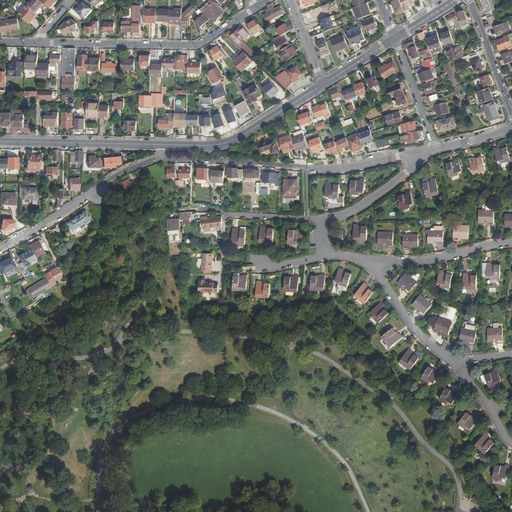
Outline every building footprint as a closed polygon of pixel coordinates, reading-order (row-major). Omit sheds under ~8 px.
[(31,0),(26,5),(27,6),(35,13),(43,3),(41,1),(39,0),(31,0)] [(39,0),(41,1),(43,3),(50,8),(56,1),(54,0),(39,0)] [(400,0),(391,0),(397,13),(404,11),(400,0)] [(400,0),(404,11),(410,9),(409,6),(415,3),(413,0),(400,0)] [(492,12),(492,11),(487,0),(483,0),(481,1),(485,14),(492,12)] [(511,0),(487,0),(492,11),(495,10),(491,0),(507,0),(508,2),(511,0)] [(80,8),(80,7),(76,11),(84,17),(92,9),(85,2),(81,5),(82,6),(80,8)] [(353,7),(358,20),(361,18),(371,15),(366,2),(365,3),(355,7),(353,7)] [(202,12),(208,17),(210,19),(218,26),(222,22),(219,20),(221,17),(220,16),(223,13),(212,3),(207,9),(204,6),(199,10),(202,12)] [(271,10),(275,18),(284,13),(280,6),(275,9),(272,4),(268,6),(271,10)] [(19,15),(28,23),(36,14),(35,13),(27,6),(19,15)] [(144,24),(144,20),(141,20),(142,7),(133,7),(133,22),(133,32),(144,32),(144,28),(144,24)] [(181,23),(181,28),(188,28),(188,22),(187,19),(195,11),(191,7),(183,15),(182,15),(181,23)] [(321,8),(311,12),(312,15),(316,14),(317,17),(324,14),(321,8)] [(169,23),(181,23),(182,15),(182,9),(175,9),(175,11),(169,10),(169,21),(169,23)] [(156,21),(157,10),(144,10),(144,20),(144,24),(150,24),(150,22),(156,23),(156,21)] [(169,10),(157,10),(156,21),(169,21),(169,10)] [(268,22),(275,18),(271,10),(263,15),(268,22)] [(461,21),(459,22),(461,27),(469,25),(464,11),(458,13),(461,21)] [(202,12),(199,14),(202,16),(195,22),(200,28),(208,21),(207,21),(210,19),(208,17),(202,12)] [(459,22),(456,14),(447,19),(449,23),(454,21),(457,29),(461,27),(459,22)] [(494,27),(497,26),(494,16),(488,18),(490,25),(485,27),(486,30),(494,27)] [(324,32),(335,28),(331,17),(320,21),(322,26),(324,25),(324,27),(323,28),(324,32)] [(373,17),(362,22),(367,32),(377,28),(373,17)] [(17,19),(0,22),(0,27),(1,32),(19,29),(17,19)] [(78,23),(73,19),(66,22),(59,29),(64,33),(74,30),(78,23)] [(256,20),(247,26),(253,34),(262,29),(256,20)] [(91,27),(86,27),(86,33),(96,33),(96,31),(99,31),(99,22),(95,21),(91,25),(91,27)] [(294,28),(291,21),(285,24),(276,29),(281,37),(285,34),(294,28)] [(122,32),(133,32),(133,22),(122,22),(122,32)] [(114,23),(104,23),(104,31),(114,31),(114,23)] [(497,26),(494,27),(497,35),(506,32),(503,24),(497,26)] [(149,28),(144,28),(144,32),(144,35),(152,35),(152,25),(149,25),(149,28)] [(230,37),(251,56),(255,53),(242,41),(250,35),(242,26),(230,37)] [(351,44),(365,39),(361,28),(347,34),(351,44)] [(429,38),(437,35),(435,29),(427,32),(429,38)] [(426,39),(424,32),(418,35),(420,41),(426,39)] [(454,42),(450,32),(441,35),(445,46),(454,42)] [(279,52),(292,44),(285,34),(281,37),(273,42),(279,52)] [(511,46),(511,45),(508,35),(504,37),(504,39),(496,42),(500,51),(511,46)] [(348,47),(344,36),(333,40),(337,52),(348,47)] [(443,50),(438,36),(427,40),(432,54),(443,50)] [(323,55),(331,53),(325,38),(321,40),(318,41),(323,55)] [(420,57),(414,42),(404,46),(405,50),(409,49),(413,59),(420,57)] [(292,44),(279,52),(286,62),(298,54),(292,44)] [(217,47),(210,51),(216,61),(224,55),(217,47)] [(447,52),(451,62),(462,58),(463,58),(462,55),(460,52),(462,51),(460,47),(447,52)] [(63,48),(63,63),(63,92),(75,92),(75,84),(76,48),(63,48)] [(419,53),(420,56),(423,55),(424,59),(431,56),(429,52),(428,50),(419,53)] [(463,58),(462,58),(464,63),(479,57),(478,52),(464,57),(463,58)] [(502,55),(506,65),(511,62),(511,52),(510,54),(510,52),(502,55)] [(233,62),(241,72),(249,65),(252,69),(258,65),(244,53),(233,62)] [(78,71),(88,71),(88,58),(88,55),(80,55),(80,63),(79,63),(78,71)] [(25,56),(25,69),(38,69),(38,64),(38,56),(25,56)] [(150,56),(141,56),(141,66),(150,66),(150,56)] [(184,73),(188,73),(188,62),(188,56),(179,56),(179,57),(175,57),(175,59),(175,68),(175,69),(184,69),(184,73)] [(88,71),(100,71),(100,58),(88,58),(88,71)] [(168,58),(163,58),(163,64),(163,68),(175,68),(175,59),(168,59),(168,58)] [(135,59),(122,59),(122,70),(134,70),(135,59)] [(421,59),(422,63),(422,62),(426,72),(431,70),(437,67),(436,64),(429,67),(427,64),(433,62),(432,59),(424,62),(423,59),(421,59)] [(480,59),(472,62),(475,72),(484,69),(480,59)] [(13,65),(10,65),(10,76),(22,76),(22,62),(14,62),(13,65)] [(107,64),(103,64),(103,72),(106,72),(106,75),(110,75),(110,72),(117,72),(117,64),(112,64),(112,62),(107,62),(107,64)] [(188,73),(201,73),(201,63),(193,63),(193,62),(188,62),(188,73)] [(386,65),(379,69),(385,78),(396,72),(397,73),(399,72),(393,62),(387,66),(386,65)] [(448,63),(445,65),(449,76),(453,75),(452,73),(448,63)] [(38,69),(38,76),(50,77),(50,64),(38,64),(38,69)] [(151,64),(150,76),(163,76),(163,68),(163,64),(151,64)] [(288,73),(292,81),(298,77),(302,74),(297,67),(288,73)] [(213,83),(222,77),(217,68),(207,74),(213,83)] [(424,72),(419,74),(421,80),(421,79),(423,82),(426,81),(427,83),(430,81),(430,80),(434,78),(431,70),(426,72),(424,72)] [(457,86),(453,76),(453,75),(449,76),(453,88),(454,87),(457,86)] [(489,88),(493,87),(488,75),(480,78),(482,83),(480,84),(483,90),(489,88)] [(266,77),(261,84),(265,87),(270,81),(266,77)] [(376,77),(368,80),(370,88),(373,94),(381,91),(379,85),(376,77)] [(263,88),(272,99),(280,92),(271,81),(263,88)] [(436,81),(423,85),(426,94),(436,91),(434,86),(438,85),(436,81)] [(343,102),(346,101),(345,100),(343,92),(339,83),(336,85),(338,90),(340,89),(342,95),(340,95),(343,102)] [(363,83),(354,86),(354,88),(357,95),(358,97),(367,93),(363,83)] [(156,94),(162,94),(163,85),(157,85),(157,88),(155,88),(155,91),(150,91),(150,93),(152,93),(156,94)] [(256,85),(244,91),(250,104),(258,100),(257,98),(261,95),(256,85)] [(401,85),(388,90),(391,97),(395,95),(396,101),(398,106),(407,103),(401,85)] [(211,100),(212,104),(214,104),(213,100),(228,94),(224,86),(210,95),(210,96),(211,100)] [(354,88),(343,92),(345,100),(357,95),(354,88)] [(493,100),(489,88),(483,90),(477,92),(480,99),(476,100),(478,105),(493,100)] [(340,95),(342,95),(340,89),(338,90),(337,89),(331,92),(333,99),(340,97),(340,95)] [(156,94),(152,93),(152,96),(140,96),(140,106),(156,106),(156,94)] [(428,99),(431,107),(434,106),(440,104),(436,94),(427,98),(427,96),(422,97),(423,100),(428,99)] [(346,101),(347,103),(358,99),(358,97),(357,95),(345,100),(346,101)] [(124,109),(125,98),(119,98),(119,102),(115,102),(115,108),(124,109)] [(247,101),(236,105),(240,116),(251,113),(247,101)] [(87,103),(87,109),(87,116),(99,116),(99,105),(99,103),(87,103)] [(230,118),(236,116),(231,103),(227,104),(229,107),(226,108),(230,118)] [(449,114),(445,103),(440,104),(434,106),(438,116),(449,114)] [(494,103),(484,106),(490,122),(499,118),(494,103)] [(325,104),(314,109),(317,118),(329,113),(325,104)] [(105,105),(99,105),(99,116),(100,116),(104,116),(109,116),(109,105),(107,105),(105,105)] [(12,110),(12,113),(12,126),(12,127),(24,127),(24,122),(24,111),(12,110)] [(389,126),(404,121),(400,111),(385,116),(389,126)] [(304,124),(313,121),(310,112),(301,115),(304,124)] [(12,126),(12,113),(2,113),(2,124),(7,124),(7,126),(12,126)] [(54,113),(54,117),(39,117),(39,126),(58,126),(58,113),(54,113)] [(74,114),(74,129),(84,129),(84,119),(79,119),(79,114),(74,114)] [(62,115),(62,127),(72,127),(72,116),(62,115)] [(199,115),(187,115),(187,124),(191,124),(191,125),(195,125),(195,124),(199,124),(199,115)] [(205,116),(201,116),(200,125),(211,126),(211,120),(205,120),(205,116)] [(453,118),(438,122),(440,132),(455,128),(453,118)] [(159,128),(174,128),(174,120),(171,120),(160,120),(159,128)] [(134,121),(124,121),(124,130),(133,131),(133,130),(137,130),(137,122),(134,122),(134,121)] [(401,136),(407,134),(417,132),(415,125),(414,125),(413,122),(401,125),(398,127),(401,136)] [(373,136),(370,130),(359,135),(363,147),(371,144),(370,143),(375,141),(373,136)] [(302,151),(309,148),(304,136),(302,131),(294,134),(295,137),(292,139),(295,148),(296,151),(301,149),(302,151)] [(417,132),(407,134),(408,142),(409,144),(416,143),(415,140),(421,138),(419,131),(417,132)] [(364,148),(363,147),(359,135),(358,135),(347,139),(352,152),(364,148)] [(291,136),(279,140),(284,153),(291,151),(290,149),(295,148),(292,139),(291,136)] [(320,139),(320,138),(309,142),(313,153),(324,149),(322,145),(320,139)] [(336,145),(338,151),(341,150),(342,153),(346,151),(349,158),(354,157),(352,152),(347,139),(346,138),(337,142),(339,144),(336,145)] [(275,139),(258,145),(261,153),(271,149),(273,154),(280,151),(275,139)] [(389,139),(375,142),(377,147),(391,144),(389,139)] [(335,142),(325,145),(327,150),(329,154),(334,152),(335,155),(339,154),(338,151),(336,145),(335,142)] [(510,166),(511,165),(511,157),(510,158),(507,148),(502,150),(502,151),(499,152),(497,148),(493,149),(499,169),(503,168),(503,167),(510,165),(510,166)] [(70,154),(70,163),(81,163),(81,162),(82,162),(83,151),(75,151),(75,154),(70,154)] [(38,169),(38,172),(38,177),(37,177),(37,179),(45,179),(45,160),(40,160),(40,157),(32,157),(32,156),(27,156),(27,172),(33,172),(33,170),(38,169)] [(101,160),(102,168),(115,168),(115,166),(117,166),(121,165),(120,157),(114,157),(114,159),(101,160)] [(473,158),(469,159),(472,172),(476,172),(476,173),(486,171),(482,158),(477,159),(477,161),(474,162),(473,158)] [(18,159),(7,159),(7,169),(18,170),(18,159)] [(102,168),(101,160),(99,160),(99,159),(88,159),(88,168),(96,168),(102,168)] [(458,159),(454,160),(455,163),(451,164),(451,163),(446,165),(450,178),(459,175),(459,174),(462,173),(458,159)] [(57,176),(58,176),(58,168),(45,168),(45,175),(52,176),(52,179),(57,179),(57,176)] [(238,168),(227,168),(227,178),(243,178),(243,170),(238,170),(238,168)] [(167,170),(168,178),(176,177),(175,169),(167,170)] [(191,178),(191,169),(182,169),(182,170),(179,170),(180,181),(180,185),(180,187),(184,187),(184,178),(191,178)] [(208,184),(212,184),(212,183),(212,170),(209,170),(209,169),(198,169),(197,180),(208,180),(208,184)] [(212,183),(223,183),(224,172),(216,171),(216,170),(212,170),(212,183)] [(256,170),(244,170),(244,178),(259,178),(259,171),(256,171),(256,170)] [(280,183),(280,174),(264,173),(263,182),(280,183)] [(79,179),(70,179),(69,191),(79,191),(79,179)] [(429,185),(428,183),(423,185),(426,198),(435,195),(435,194),(439,193),(435,179),(431,180),(432,184),(429,185)] [(129,180),(122,184),(125,190),(132,187),(129,180)] [(284,180),(284,195),(298,195),(298,180),(284,180)] [(350,195),(360,195),(360,194),(364,194),(365,180),(361,180),(361,183),(357,183),(357,182),(351,181),(350,195)] [(334,187),(330,186),(330,183),(326,182),(325,197),(329,197),(329,198),(339,199),(339,202),(344,202),(344,197),(339,196),(340,186),(334,186),(334,187)] [(37,189),(23,188),(22,200),(37,200),(37,189)] [(57,200),(57,208),(61,208),(61,200),(68,200),(68,194),(65,194),(65,190),(58,190),(58,200),(57,200)] [(403,196),(398,197),(401,210),(411,207),(410,206),(414,205),(410,191),(406,192),(407,196),(404,197),(403,196)] [(16,194),(1,194),(1,205),(16,205),(16,194)] [(485,211),(479,211),(479,223),(487,223),(487,225),(494,225),(494,211),(493,211),(493,207),(492,205),(486,205),(485,206),(485,211)] [(85,212),(67,224),(71,231),(82,224),(84,226),(91,221),(85,212)] [(192,216),(192,214),(180,213),(180,220),(180,223),(183,223),(183,219),(189,218),(190,216),(192,216)] [(222,226),(223,216),(208,218),(208,216),(203,217),(203,223),(205,223),(205,230),(212,229),(212,226),(218,226),(219,226),(222,226)] [(179,229),(181,229),(180,223),(180,220),(168,221),(169,235),(179,234),(179,229)] [(358,225),(354,225),(354,239),(358,239),(358,240),(367,241),(367,227),(361,227),(361,229),(358,229),(358,225)] [(432,231),(428,231),(428,244),(437,244),(437,246),(443,246),(444,231),(443,231),(443,227),(442,226),(441,226),(441,227),(436,227),(436,226),(435,226),(432,229),(432,231)] [(469,227),(454,226),(453,241),(460,241),(460,239),(469,239),(469,227)] [(265,227),(260,227),(260,240),(263,241),(263,243),(273,243),(274,229),(268,229),(268,232),(265,232),(265,227)] [(245,245),(246,231),(240,231),(240,233),(237,233),(237,229),(233,229),(232,243),(235,243),(235,245),(245,245)] [(302,243),(302,238),(303,229),(299,229),(299,230),(298,230),(298,233),(294,233),(294,231),(289,231),(288,244),(298,245),(298,243),(302,243)] [(393,233),(378,233),(378,245),(386,245),(386,248),(393,248),(393,233)] [(418,235),(403,235),(403,250),(410,250),(410,248),(418,248),(418,235)] [(38,241),(28,247),(30,251),(35,259),(44,254),(38,241)] [(28,265),(36,261),(35,259),(30,251),(18,257),(23,266),(24,266),(25,268),(26,268),(28,267),(29,266),(28,265)] [(203,265),(211,265),(212,256),(203,256),(203,265)] [(18,274),(15,267),(10,259),(0,263),(0,272),(1,275),(3,274),(6,280),(18,274)] [(482,263),(482,278),(490,278),(490,279),(500,279),(500,266),(494,266),(494,268),(491,268),(491,263),(482,263)] [(43,276),(46,280),(49,287),(55,283),(54,282),(61,277),(56,267),(43,276)] [(339,269),(335,282),(339,283),(338,285),(348,288),(351,275),(346,273),(345,275),(342,274),(343,270),(339,269)] [(441,285),(441,287),(450,289),(452,275),(446,274),(446,276),(443,275),(443,271),(440,271),(437,285),(441,285)] [(406,273),(398,283),(404,289),(403,290),(409,294),(418,283),(415,281),(418,278),(414,275),(412,278),(406,273)] [(467,274),(463,274),(463,288),(467,288),(467,290),(477,290),(477,276),(471,276),(471,278),(467,278),(467,274)] [(243,289),(247,289),(247,275),(243,275),(243,280),(239,280),(239,277),(234,276),(233,290),(243,290),(243,289)] [(317,277),(312,276),(311,289),(316,289),(316,291),(325,291),(326,275),(321,275),(321,279),(317,279),(317,277)] [(291,278),(285,277),(285,290),(290,290),(290,292),(298,292),(299,276),(295,276),(294,280),(291,280),(291,278)] [(200,282),(199,295),(205,295),(205,293),(218,293),(219,284),(214,284),(214,283),(206,283),(206,282),(205,280),(204,280),(203,279),(202,280),(201,280),(200,281),(200,282)] [(43,291),(49,287),(46,280),(25,292),(30,299),(33,297),(35,300),(45,294),(43,291)] [(261,282),(257,282),(256,296),(260,296),(260,297),(269,298),(270,284),(265,284),(265,287),(261,287),(261,282)] [(364,283),(355,295),(359,297),(358,298),(365,304),(374,293),(369,289),(367,291),(365,289),(367,286),(364,283)] [(420,295),(412,305),(419,310),(418,312),(423,316),(432,305),(420,295)] [(381,303),(371,313),(373,316),(372,317),(379,324),(389,314),(385,310),(383,312),(380,309),(383,306),(381,303)] [(453,318),(456,309),(450,307),(448,317),(453,318)] [(439,318),(433,332),(439,334),(440,332),(448,335),(451,327),(454,328),(455,324),(439,318)] [(477,331),(475,331),(476,327),(471,326),(471,325),(468,324),(467,325),(466,325),(465,329),(462,329),(459,341),(468,342),(467,345),(474,346),(477,331)] [(392,328),(382,337),(388,345),(389,344),(392,347),(402,337),(400,334),(396,338),(394,335),(396,333),(392,328)] [(503,329),(488,329),(488,342),(497,342),(497,344),(504,343),(503,329)] [(409,349),(401,361),(404,364),(404,365),(411,370),(421,355),(420,353),(418,352),(416,352),(413,357),(410,356),(412,352),(409,349)] [(428,367),(422,379),(430,383),(430,382),(434,384),(441,372),(437,370),(435,373),(432,372),(433,370),(428,367)] [(490,374),(485,376),(488,385),(490,389),(499,385),(498,384),(502,383),(497,369),(493,370),(494,372),(494,374),(491,375),(490,374)] [(446,388),(439,400),(448,405),(448,403),(452,405),(459,393),(455,391),(453,394),(450,392),(451,391),(446,388)] [(466,413),(458,424),(466,429),(467,428),(470,431),(479,419),(475,416),(473,420),(470,418),(471,416),(466,413)] [(480,447),(478,448),(486,454),(494,444),(490,440),(488,442),(486,440),(489,436),(485,433),(476,444),(480,447)] [(509,466),(505,465),(504,469),(500,468),(501,466),(495,465),(493,479),(503,481),(503,479),(506,480),(509,466)]
